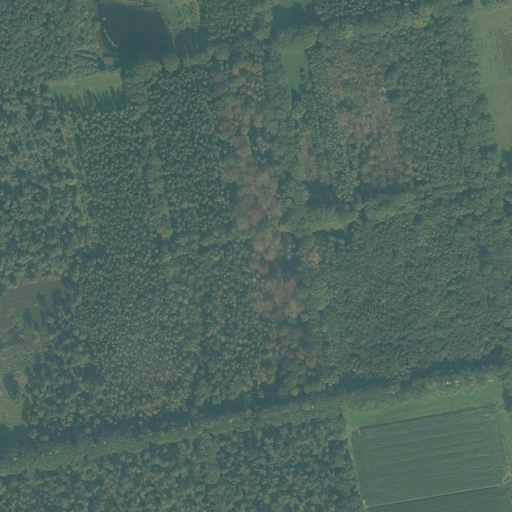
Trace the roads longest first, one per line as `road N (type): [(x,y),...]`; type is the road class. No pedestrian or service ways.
road 1 (track): [(199,425),(132,68),(451,8)]
road 2 (track): [(511,370),(0,460)]
road 3 (track): [(269,41),(332,402)]
road 4 (track): [(450,0),(511,313)]
